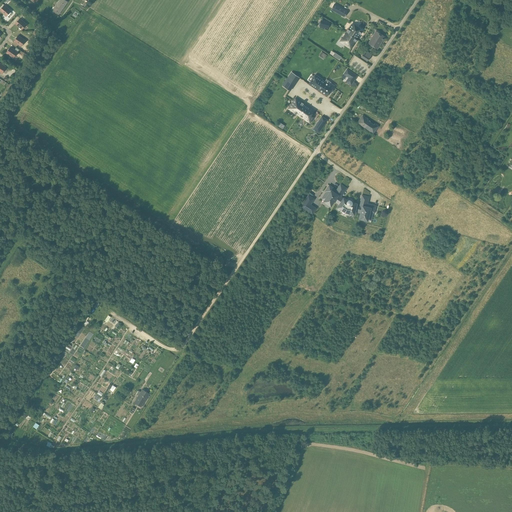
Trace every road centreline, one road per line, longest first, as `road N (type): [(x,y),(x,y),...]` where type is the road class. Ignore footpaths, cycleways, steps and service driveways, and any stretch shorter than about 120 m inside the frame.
road 1 (unknown): [(0,441),(65,452),(286,428),(511,424)]
road 2 (unclassified): [(182,352),(418,0)]
